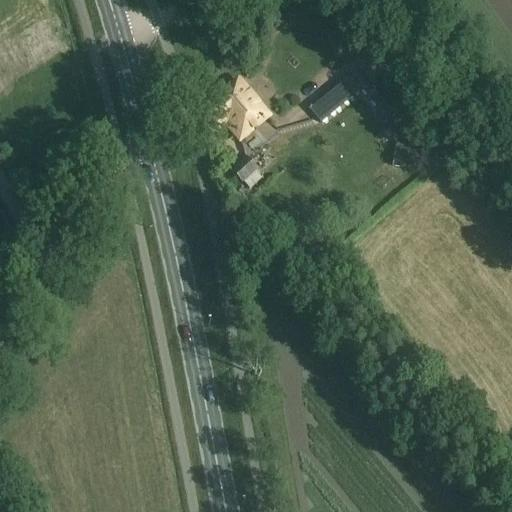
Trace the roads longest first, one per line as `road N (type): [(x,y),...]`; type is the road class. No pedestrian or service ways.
road 1 (primary): [(225,511),(175,259),(109,0)]
road 2 (track): [(0,340),(112,170),(126,166)]
road 3 (track): [(372,0),(511,154)]
